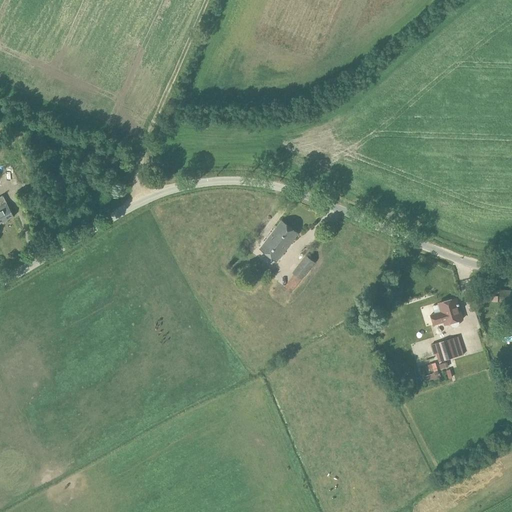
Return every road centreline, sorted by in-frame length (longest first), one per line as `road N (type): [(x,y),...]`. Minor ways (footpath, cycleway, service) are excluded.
road 1 (unclassified): [(0,281),(143,199),(224,180),(300,193),(447,255),(511,267)]
road 2 (track): [(210,0),(141,150)]
